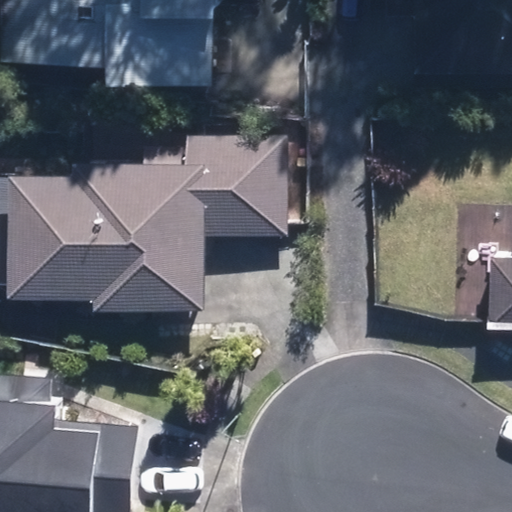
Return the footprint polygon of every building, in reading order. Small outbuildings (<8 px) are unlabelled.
[(0,0),(0,51),(97,50),(98,77),(210,76),(209,0),(0,0)] [(511,0),(409,0),(411,83),(511,81),(511,0)] [(289,240),(287,136),(186,134),(185,161),(178,161),(178,149),(97,147),(97,158),(71,157),(71,169),(4,169),(4,294),(91,294),(91,309),(202,309),(202,238),(289,240)] [(511,245),(486,245),(485,316),(511,316),(511,245)] [(0,447),(30,450),(31,445),(75,449),(82,353),(0,346),(0,447)]
